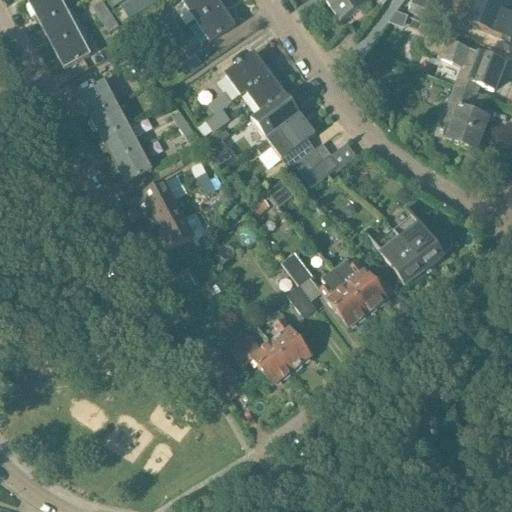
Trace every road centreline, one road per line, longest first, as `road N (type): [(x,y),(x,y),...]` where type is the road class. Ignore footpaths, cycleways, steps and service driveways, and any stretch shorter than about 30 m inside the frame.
road 1 (residential): [(505,205),(460,200),(404,166),(339,104),(267,0)]
road 2 (residential): [(251,457),(511,261)]
road 3 (residential): [(140,264),(0,15)]
